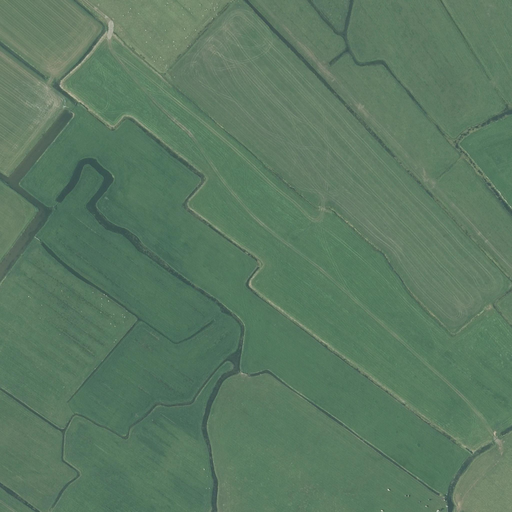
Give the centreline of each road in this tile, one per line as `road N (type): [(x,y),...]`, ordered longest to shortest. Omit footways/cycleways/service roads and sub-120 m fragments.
road 1 (track): [(83,0),(111,24),(109,47),(251,213),(408,347),(511,455)]
road 2 (track): [(511,268),(253,0)]
